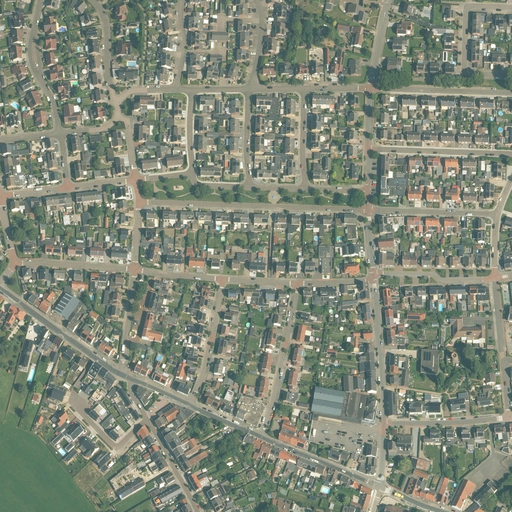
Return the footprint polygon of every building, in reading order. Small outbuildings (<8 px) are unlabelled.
[(57,0),(65,2),(65,0),(48,0),(48,3),(47,7),(55,9),(57,0)] [(81,14),(84,11),(84,10),(87,7),(81,2),(78,5),(77,3),(76,4),(72,3),(73,0),(70,7),(73,10),(75,8),(81,14)] [(126,11),(127,11),(122,2),(117,4),(118,8),(117,8),(117,12),(116,12),(116,17),(119,17),(119,21),(125,21),(125,17),(123,17),(123,12),(126,11)] [(155,13),(171,10),(170,5),(163,6),(163,9),(159,10),(159,11),(155,12),(155,13)] [(287,6),(282,5),(276,5),(275,10),(277,10),(277,13),(286,14),(287,6)] [(418,24),(419,20),(413,17),(414,15),(415,10),(412,10),(413,7),(406,5),(405,9),(404,11),(403,15),(410,17),(408,20),(418,24)] [(361,15),(362,10),(362,8),(349,6),(347,14),(359,16),(358,23),(366,24),(367,16),(361,15)] [(447,13),(447,20),(455,21),(455,12),(451,12),(451,7),(442,7),(442,13),(447,13)] [(285,23),(286,14),(277,13),(277,17),(274,16),(274,22),(280,22),(285,23)] [(15,28),(24,27),(23,20),(22,16),(15,16),(15,18),(9,18),(10,23),(14,23),(15,28)] [(93,17),(88,19),(87,16),(80,18),(81,24),(85,23),(86,26),(95,23),(93,17)] [(200,20),(203,20),(203,17),(199,16),(199,17),(193,17),(193,19),(189,19),(189,25),(200,25),(200,20)] [(506,23),(503,23),(504,18),(496,18),(496,26),(500,26),(500,29),(506,30),(506,24),(506,23)] [(47,32),(47,36),(56,35),(56,33),(56,31),(55,23),(54,24),(53,19),(46,20),(46,25),(44,25),(45,33),(47,32)] [(420,20),(419,20),(418,24),(423,26),(433,30),(433,26),(429,24),(429,23),(425,22),(425,23),(420,21),(420,20)] [(280,25),(280,22),(274,22),(273,27),(276,27),(276,30),(284,31),(285,26),(280,25)] [(411,31),(411,23),(402,23),(402,27),(398,27),(398,35),(407,36),(407,31),(411,31)] [(338,24),(337,30),(349,33),(350,26),(338,24)] [(116,30),(116,38),(125,37),(125,26),(117,27),(117,30),(116,30)] [(87,39),(97,38),(96,31),(90,31),(89,28),(91,27),(83,29),(82,29),(82,36),(86,35),(87,39)] [(353,38),(351,46),(361,48),(363,37),(362,36),(363,30),(352,27),(351,32),(354,33),(353,35),(356,35),(355,39),(353,38)] [(284,37),(284,31),(276,30),(275,34),(273,33),(272,39),(278,39),(279,36),(284,37)] [(453,31),(443,30),(433,30),(430,35),(446,36),(446,43),(445,43),(444,50),(452,50),(452,45),(452,43),(455,43),(455,36),(453,36),(453,31)] [(17,47),(17,44),(22,43),(22,37),(23,37),(23,32),(12,33),(13,39),(11,39),(12,44),(12,48),(17,47)] [(203,39),(203,33),(197,33),(197,36),(191,35),(191,41),(199,42),(199,39),(203,39)] [(160,41),(162,41),(162,44),(173,45),(171,45),(172,39),(167,39),(167,36),(161,35),(160,41)] [(45,44),(46,51),(56,50),(56,46),(55,37),(50,38),(50,39),(45,39),(46,44),(45,44)] [(271,42),(271,39),(265,38),(265,44),(267,44),(267,47),(279,48),(280,42),(271,42)] [(407,46),(407,40),(397,39),(397,43),(394,43),(393,51),(402,52),(402,45),(407,46)] [(199,45),(199,42),(191,41),(191,47),(196,47),(196,50),(202,51),(203,45),(199,45)] [(92,57),(92,55),(99,54),(98,49),(97,49),(97,42),(87,43),(88,55),(85,55),(83,54),(80,54),(78,55),(78,59),(92,57)] [(116,57),(126,56),(126,49),(130,49),(131,43),(118,43),(118,47),(116,47),(116,57)] [(159,53),(165,54),(166,51),(172,51),(173,45),(162,44),(162,45),(160,44),(159,53)] [(279,53),(279,48),(267,47),(267,50),(265,50),(264,56),(271,56),(271,53),(279,53)] [(13,61),(22,60),(21,53),(22,53),(22,49),(10,50),(11,53),(10,53),(10,59),(13,58),(13,61)] [(46,56),(47,67),(55,66),(54,56),(59,55),(58,51),(51,52),(52,55),(46,56)] [(341,73),(342,73),(342,67),(345,53),(338,51),(337,59),(338,59),(337,66),(332,66),(330,75),(338,76),(339,70),(342,70),(341,73)] [(165,54),(159,53),(157,53),(157,62),(160,62),(170,63),(170,57),(165,57),(165,54)] [(499,64),(499,56),(499,53),(491,53),(491,54),(491,57),(492,57),(492,63),(492,64),(499,64)] [(203,57),(200,57),(192,57),(192,54),(189,54),(189,58),(190,58),(190,62),(203,63),(203,62),(203,57)] [(505,57),(505,56),(499,56),(499,64),(506,64),(506,62),(508,63),(508,57),(505,57)] [(401,66),(401,59),(392,59),(392,63),(388,63),(388,72),(397,72),(397,66),(401,66)] [(349,69),(351,69),(351,76),(361,76),(361,69),(358,69),(359,62),(350,61),(349,69)] [(428,68),(428,63),(428,62),(422,61),(422,66),(417,66),(417,73),(424,73),(425,68),(428,68)] [(171,69),(171,63),(170,63),(160,62),(159,71),(160,71),(165,71),(166,68),(171,69)] [(203,68),(203,63),(190,62),(190,66),(189,66),(188,71),(195,71),(195,68),(203,68)] [(323,65),(316,65),(316,62),(315,62),(314,62),(312,62),(313,65),(312,65),(312,76),(319,76),(319,74),(323,74),(323,65)] [(442,69),(442,63),(442,62),(440,62),(437,62),(437,66),(431,65),(431,63),(428,63),(428,68),(431,68),(431,74),(439,74),(439,69),(442,69)] [(449,63),(446,63),(442,63),(442,69),(446,69),(446,74),(454,74),(454,67),(449,66),(449,63)] [(14,75),(17,74),(20,81),(25,79),(24,75),(27,74),(25,68),(22,69),(21,66),(12,69),(14,75)] [(288,76),(292,76),(292,68),(288,68),(288,66),(280,66),(280,71),(281,70),(281,75),(288,75),(288,76)] [(50,73),(51,81),(63,80),(62,71),(61,67),(53,68),(53,72),(50,73)] [(302,75),(307,75),(307,67),(303,67),(296,67),(296,76),(302,76),(302,75)] [(114,79),(119,78),(119,80),(120,80),(124,80),(124,81),(129,81),(129,80),(132,80),(133,79),(137,79),(137,68),(128,69),(128,70),(119,70),(112,70),(114,79)] [(269,77),(276,77),(276,70),(273,70),(273,68),(263,68),(263,75),(269,75),(269,77)] [(195,74),(195,71),(188,71),(188,74),(187,74),(188,80),(197,80),(197,74),(195,74)] [(237,77),(238,77),(239,75),(238,75),(230,72),(228,77),(227,79),(233,81),(233,79),(236,80),(237,77)] [(26,92),(32,88),(32,87),(29,82),(27,82),(24,84),(21,83),(21,85),(20,86),(23,92),(19,94),(21,98),(27,95),(26,92)] [(63,83),(64,85),(62,85),(59,85),(59,86),(58,86),(59,94),(61,94),(61,98),(61,101),(68,100),(68,97),(68,93),(72,92),(71,84),(70,84),(70,82),(63,83)] [(31,109),(42,105),(38,98),(40,97),(38,92),(26,97),(31,109)] [(312,106),(318,106),(318,110),(320,110),(320,106),(320,98),(312,97),(312,106)] [(206,114),(206,99),(200,98),(200,106),(203,106),(203,111),(202,111),(202,114),(209,115),(209,114),(206,114)] [(267,107),(273,108),(273,115),(275,116),(275,109),(276,99),(264,98),(263,110),(267,110),(267,107)] [(393,105),(390,105),(390,98),(383,98),(382,102),(384,102),(383,106),(388,106),(387,110),(397,110),(398,104),(393,104),(393,105)] [(140,110),(147,111),(147,99),(140,99),(140,104),(134,104),(134,111),(138,111),(138,110),(140,110)] [(239,103),(238,103),(238,101),(238,100),(236,100),(235,100),(235,102),(231,102),(231,106),(228,106),(228,109),(231,109),(239,109),(239,103)] [(475,111),(475,109),(475,104),(474,104),(475,101),(468,101),(468,109),(467,111),(471,112),(471,113),(475,113),(474,122),(477,122),(477,115),(477,111),(475,111)] [(78,109),(74,109),(73,106),(64,107),(65,115),(64,115),(65,124),(81,122),(80,113),(79,113),(78,109)] [(94,120),(100,120),(100,118),(106,117),(105,110),(101,110),(93,111),(90,111),(91,117),(94,117),(94,120)] [(358,116),(352,116),(352,111),(346,111),(346,116),(350,116),(350,124),(357,124),(358,116)] [(11,128),(18,127),(18,123),(21,122),(20,113),(14,114),(15,118),(10,118),(11,128)] [(35,114),(37,127),(46,126),(46,120),(45,121),(45,119),(46,119),(46,113),(35,114)] [(331,119),(332,115),(319,115),(319,118),(312,117),(312,124),(321,125),(321,124),(324,123),(324,118),(331,119)] [(393,116),(388,116),(382,115),(381,125),(383,125),(383,128),(387,128),(395,129),(395,128),(400,129),(400,126),(393,125),(393,116)] [(153,127),(153,123),(147,122),(146,128),(139,128),(139,136),(146,136),(150,136),(150,126),(153,127)] [(477,122),(474,122),(474,132),(476,132),(477,126),(480,126),(480,127),(478,127),(478,137),(475,137),(475,144),(482,144),(482,130),(483,127),(482,127),(483,123),(477,123),(477,122)] [(174,129),(174,124),(167,123),(167,129),(170,129),(170,136),(181,137),(181,130),(174,129)] [(321,126),(324,126),(324,123),(321,124),(321,125),(312,124),(311,132),(320,132),(321,126)] [(238,134),(239,128),(228,127),(227,131),(231,131),(230,134),(219,134),(219,136),(224,137),(233,137),(233,134),(238,134)] [(423,135),(423,132),(423,127),(417,127),(417,135),(414,135),(414,142),(420,142),(420,135),(423,135)] [(437,143),(437,135),(439,136),(440,129),(440,127),(436,127),(435,131),(431,131),(431,132),(431,135),(431,142),(437,143)] [(268,134),(268,128),(256,128),(255,135),(265,135),(265,137),(275,138),(275,135),(268,134)] [(286,128),(286,129),(281,128),(281,135),(275,135),(275,138),(284,138),(284,136),(294,136),(295,129),(286,128)] [(414,142),(414,135),(411,134),(411,128),(403,128),(403,129),(403,134),(408,134),(407,142),(414,142)] [(444,135),(444,133),(444,129),(440,129),(439,136),(441,136),(441,143),(448,143),(448,136),(444,135)] [(349,134),(349,142),(357,142),(357,134),(353,134),(353,130),(348,130),(348,134),(349,134)] [(456,136),(456,130),(452,130),(452,132),(448,131),(448,136),(448,143),(454,143),(454,136),(456,136)] [(465,133),(461,133),(461,130),(456,130),(456,136),(458,136),(458,143),(465,144),(465,133)] [(431,132),(427,132),(423,132),(423,135),(425,135),(424,142),(431,142),(431,135),(431,132)] [(392,141),(392,133),(381,133),(381,141),(392,141)] [(473,133),(469,133),(465,133),(465,144),(471,144),(471,137),(473,137),(473,133)] [(79,142),(84,142),(83,138),(71,140),(72,146),(80,146),(79,142)] [(47,150),(55,150),(54,142),(46,143),(42,143),(42,147),(43,147),(44,151),(47,150)] [(324,143),(323,143),(320,142),(320,144),(311,143),(311,151),(321,151),(321,154),(330,154),(330,151),(324,151),(324,145),(323,145),(324,143)] [(84,152),(84,145),(80,146),(72,146),(73,153),(80,152),(82,152),(83,159),(91,158),(90,151),(88,151),(84,152)] [(356,149),(349,149),(349,145),(342,145),(341,152),(349,153),(348,158),(356,159),(356,149)] [(20,156),(19,152),(18,146),(15,146),(15,147),(10,147),(2,148),(3,156),(11,155),(11,157),(20,156)] [(160,147),(156,147),(157,158),(149,159),(149,162),(150,170),(157,169),(157,162),(158,161),(158,160),(161,159),(161,152),(160,147)] [(165,152),(161,152),(161,159),(165,159),(165,160),(167,160),(167,168),(175,167),(173,156),(165,157),(165,152)] [(55,155),(48,156),(46,156),(46,153),(39,154),(40,157),(43,156),(44,164),(56,162),(55,155)] [(173,156),(175,167),(182,166),(181,159),(181,156),(178,156),(178,155),(173,156)] [(224,168),(224,155),(221,155),(220,166),(217,165),(217,167),(214,166),(214,177),(220,178),(221,168),(224,168)] [(5,168),(16,167),(18,166),(19,165),(20,164),(20,163),(19,162),(19,161),(18,160),(16,160),(16,159),(19,159),(19,156),(20,156),(11,157),(13,157),(13,160),(12,160),(4,161),(5,168)] [(90,165),(89,163),(91,163),(91,158),(83,159),(83,166),(82,166),(75,167),(75,174),(83,173),(86,172),(86,166),(90,165)] [(208,161),(208,158),(198,158),(198,161),(205,161),(204,166),(204,170),(201,170),(200,177),(207,177),(207,170),(207,166),(208,161)] [(235,162),(235,159),(225,159),(225,162),(230,162),(229,168),(239,169),(239,162),(235,162)] [(320,171),(319,181),(326,181),(327,172),(330,172),(330,159),(326,159),(326,168),(325,168),(325,172),(320,171)] [(264,163),(264,160),(255,160),(254,163),(261,163),(261,172),(257,172),(257,179),(264,179),(264,172),(264,168),(264,163)] [(442,168),(440,168),(440,161),(434,160),(434,168),(434,171),(437,171),(437,176),(442,176),(442,168)] [(288,164),(288,161),(282,161),(281,166),(286,166),(286,170),(295,171),(295,164),(288,164)] [(451,173),(452,161),(446,161),(445,168),(445,174),(442,174),(442,181),(448,181),(448,173),(451,173)] [(475,177),(475,180),(471,180),(471,173),(476,173),(477,162),(470,161),(469,182),(475,182),(480,182),(480,180),(478,179),(479,177),(475,177)] [(48,170),(50,170),(57,169),(56,162),(44,164),(45,171),(41,171),(42,174),(47,174),(48,173),(48,170)] [(143,171),(150,170),(149,162),(142,163),(143,171)] [(352,162),(346,162),(338,162),(338,165),(346,165),(346,169),(351,169),(351,175),(352,175),(352,180),(358,180),(358,167),(352,167),(352,162)] [(277,170),(280,170),(280,164),(277,164),(277,168),(274,168),(273,172),(270,172),(271,168),(270,168),(270,179),(277,180),(277,170)] [(13,178),(22,177),(21,173),(20,166),(16,167),(5,168),(6,175),(8,175),(9,178),(13,178)] [(117,172),(113,173),(113,176),(118,175),(118,176),(125,175),(124,168),(117,169),(117,172)] [(295,177),(295,171),(286,170),(286,175),(280,174),(280,180),(283,180),(283,177),(295,177)] [(88,175),(87,175),(86,172),(83,173),(75,174),(76,180),(88,179),(88,175)] [(483,177),(479,177),(478,179),(480,180),(480,182),(480,183),(489,183),(490,179),(501,180),(502,173),(490,172),(489,179),(486,179),(483,179),(483,177)] [(58,175),(54,175),(54,173),(48,174),(48,173),(47,174),(48,180),(46,180),(47,184),(51,183),(58,182),(58,175)] [(22,180),(22,177),(13,178),(14,180),(6,181),(7,189),(15,188),(15,187),(20,187),(23,187),(22,180)] [(389,179),(382,179),(381,195),(389,196),(389,197),(393,198),(394,191),(400,191),(399,198),(405,198),(405,187),(406,180),(389,179)] [(409,187),(410,180),(409,180),(406,180),(405,187),(408,187),(407,193),(408,194),(408,200),(415,201),(415,188),(409,187)] [(489,186),(489,183),(480,183),(480,185),(484,185),(484,186),(487,186),(486,193),(494,193),(494,186),(489,186)] [(459,189),(456,189),(452,189),(452,190),(452,202),(458,202),(458,197),(461,197),(461,193),(459,193),(459,189)] [(118,200),(126,199),(125,190),(121,191),(121,190),(120,191),(113,192),(113,195),(115,195),(115,200),(118,200)] [(486,193),(482,193),(482,197),(479,197),(479,203),(482,203),(482,200),(494,200),(494,193),(486,193)] [(34,209),(39,208),(38,200),(31,201),(32,208),(28,209),(29,214),(35,214),(34,209)] [(29,214),(28,209),(27,202),(11,204),(12,212),(19,211),(25,210),(25,215),(26,216),(29,216),(29,214)] [(121,214),(129,214),(129,209),(127,209),(126,203),(119,204),(115,204),(116,207),(116,213),(121,214)] [(169,223),(169,213),(163,213),(164,212),(163,212),(163,222),(161,222),(160,229),(163,229),(163,223),(169,223)] [(121,216),(121,214),(116,213),(115,213),(115,216),(115,220),(121,220),(121,225),(128,225),(128,217),(121,216)] [(154,225),(154,220),(155,213),(147,213),(146,228),(154,228),(154,225)] [(187,221),(187,214),(181,214),(181,213),(180,223),(178,223),(178,229),(181,229),(181,226),(183,226),(183,221),(187,221)] [(195,221),(193,221),(194,213),(193,213),(193,214),(187,214),(187,221),(191,222),(191,224),(193,224),(192,230),(195,230),(196,224),(194,224),(195,221)] [(210,222),(211,222),(211,214),(211,215),(204,215),(204,222),(204,226),(210,227),(210,231),(213,231),(213,225),(210,224),(210,222)] [(228,223),(229,214),(228,214),(228,215),(222,215),(222,226),(227,226),(227,231),(230,231),(230,225),(228,225),(228,223)] [(244,225),(248,225),(248,216),(241,216),(241,225),(240,229),(240,231),(250,232),(251,226),(248,226),(248,229),(244,229),(244,225)] [(288,224),(286,224),(286,217),(278,217),(277,224),(274,224),(274,229),(281,229),(285,229),(285,228),(288,228),(288,224)] [(348,241),(352,240),(357,240),(355,226),(356,226),(356,217),(344,217),(344,220),(335,219),(335,227),(342,228),(342,225),(347,225),(347,230),(348,234),(347,234),(348,241)] [(380,227),(393,226),(399,225),(399,227),(404,226),(404,217),(379,219),(380,227)] [(295,226),(299,226),(299,218),(292,218),(291,224),(288,224),(288,228),(288,230),(288,235),(288,241),(290,241),(291,235),(292,235),(294,233),(294,231),(295,226)] [(319,229),(319,223),(314,222),(314,218),(313,218),(313,219),(306,219),(307,218),(306,218),(306,226),(306,229),(313,230),(313,229),(319,229)] [(335,227),(335,219),(335,223),(331,223),(331,219),(323,219),(323,225),(320,225),(320,223),(319,223),(319,229),(319,238),(323,238),(323,230),(326,230),(326,226),(331,226),(331,229),(335,229),(335,227)] [(462,228),(457,228),(458,221),(451,221),(451,228),(455,228),(455,230),(455,234),(458,234),(458,235),(461,235),(462,228)] [(479,225),(479,230),(485,230),(485,222),(479,222),(474,222),(474,225),(479,225)] [(393,233),(392,233),(392,231),(393,230),(393,226),(380,227),(380,235),(387,234),(387,240),(379,240),(394,239),(393,233)] [(156,238),(156,231),(146,231),(146,238),(149,238),(149,242),(154,242),(154,238),(156,238)] [(478,240),(478,243),(484,243),(485,235),(474,234),(473,240),(478,240)] [(29,245),(29,241),(29,237),(23,237),(24,254),(32,254),(32,248),(36,248),(36,244),(31,244),(29,245)] [(379,249),(394,248),(394,239),(379,240),(379,249)] [(46,243),(45,254),(53,255),(53,247),(54,243),(46,243)] [(85,250),(85,244),(76,243),(75,249),(75,256),(82,257),(83,250),(85,250)] [(98,245),(98,243),(94,243),(94,245),(94,248),(94,250),(91,250),(90,257),(97,258),(98,245)] [(61,255),(61,248),(61,244),(58,244),(58,248),(53,247),(53,255),(61,255)] [(119,247),(119,244),(115,244),(115,247),(114,247),(113,249),(112,249),(111,259),(119,259),(119,247)] [(158,249),(158,246),(152,245),(151,253),(150,253),(149,261),(157,262),(158,255),(157,254),(158,249)] [(476,260),(476,253),(477,246),(473,246),(473,255),(470,255),(470,260),(463,260),(463,265),(466,265),(466,268),(472,268),(472,264),(473,264),(474,260),(476,260)] [(127,248),(124,248),(124,249),(120,249),(120,247),(119,247),(119,259),(126,260),(127,248)] [(193,250),(191,250),(191,247),(187,247),(186,256),(190,257),(189,267),(196,268),(197,257),(196,257),(196,260),(192,260),(193,250)] [(329,247),(319,247),(318,259),(322,259),(322,274),(331,274),(331,259),(326,259),(326,254),(329,254),(329,247)] [(350,256),(358,256),(357,247),(350,247),(346,248),(342,248),(343,257),(347,257),(347,256),(350,256)] [(181,266),(182,251),(179,251),(179,254),(175,254),(174,265),(181,266)] [(476,265),(478,265),(479,265),(479,268),(485,268),(485,264),(487,264),(487,260),(486,260),(486,251),(480,251),(480,260),(476,260),(476,265)] [(207,259),(207,253),(207,252),(201,252),(201,257),(197,257),(196,268),(204,268),(204,258),(207,259)] [(220,253),(220,256),(211,256),(211,253),(207,253),(207,259),(207,260),(212,261),(211,268),(219,269),(219,261),(225,261),(225,254),(220,253)] [(239,270),(240,263),(245,264),(245,255),(237,254),(236,262),(232,262),(232,270),(239,270)] [(250,271),(257,272),(258,258),(258,260),(254,260),(254,255),(248,255),(248,261),(251,261),(250,264),(250,271)] [(431,267),(431,261),(435,261),(435,255),(429,255),(429,260),(422,259),(422,267),(431,267)] [(386,257),(386,256),(380,256),(379,266),(386,266),(394,266),(394,258),(386,257)] [(510,262),(510,256),(504,257),(502,257),(503,263),(504,263),(505,270),(511,269),(510,262)] [(265,259),(262,259),(258,258),(257,272),(265,272),(265,265),(265,259)] [(278,265),(278,259),(272,259),(272,269),(276,269),(276,273),(284,274),(285,266),(278,265)] [(300,274),(300,266),(303,266),(303,259),(299,259),(299,263),(293,263),(293,266),(289,265),(289,274),(296,274),(300,274)] [(446,265),(446,259),(437,259),(437,267),(443,267),(443,265),(446,265)] [(460,265),(460,259),(451,259),(451,268),(457,268),(457,265),(460,265)] [(314,274),(314,266),(318,266),(318,260),(312,260),(312,265),(305,264),(305,274),(314,274)] [(341,266),(342,271),(342,274),(349,274),(349,275),(356,275),(356,273),(359,273),(358,265),(350,266),(341,266)] [(36,281),(35,274),(31,275),(30,270),(23,271),(23,275),(22,275),(23,279),(24,279),(32,278),(33,282),(36,281)] [(50,285),(51,275),(48,275),(48,272),(41,271),(40,281),(47,282),(47,288),(50,288),(50,285)] [(65,273),(60,273),(60,272),(55,271),(54,275),(51,275),(50,285),(56,286),(56,279),(64,280),(65,273)] [(71,286),(71,287),(71,289),(80,290),(80,293),(84,293),(84,290),(88,290),(88,284),(81,283),(82,281),(82,274),(74,274),(74,281),(74,283),(72,283),(71,286)] [(99,283),(99,275),(91,275),(91,282),(91,283),(90,293),(97,294),(97,287),(98,285),(99,283)] [(106,283),(107,276),(99,275),(99,283),(98,285),(103,285),(102,287),(106,288),(106,285),(106,283)] [(116,277),(115,284),(120,284),(120,286),(123,286),(123,284),(124,277),(116,277)] [(167,296),(167,294),(168,291),(165,290),(166,288),(167,285),(159,283),(159,284),(155,283),(154,289),(159,290),(158,294),(163,295),(167,296)] [(360,293),(362,293),(369,293),(370,293),(370,292),(369,292),(369,285),(354,286),(347,286),(342,287),(342,295),(348,295),(348,291),(355,290),(360,290),(360,293)] [(109,292),(109,293),(115,294),(118,294),(119,290),(115,289),(115,286),(110,286),(109,292)] [(208,299),(208,296),(209,296),(210,290),(206,289),(207,288),(199,287),(198,290),(202,290),(201,294),(194,293),(193,296),(203,298),(208,299)] [(474,295),(478,295),(478,288),(470,288),(470,295),(471,295),(471,296),(468,296),(468,306),(471,306),(471,302),(474,302),(474,295)] [(482,302),(490,301),(489,293),(489,294),(485,294),(485,288),(478,288),(478,295),(482,295),(482,302)] [(422,297),(426,297),(426,289),(418,290),(418,297),(416,297),(416,306),(422,306),(422,297)] [(391,294),(395,294),(395,290),(383,291),(384,299),(391,299),(391,294)] [(416,296),(413,297),(413,290),(406,290),(406,298),(410,298),(410,305),(412,305),(413,311),(416,311),(416,306),(416,297),(416,296)] [(236,294),(240,295),(240,291),(233,291),(233,292),(228,292),(228,298),(236,299),(236,294)] [(252,292),(244,291),(243,301),(251,302),(251,298),(252,292)] [(329,298),(329,291),(321,291),(321,296),(321,298),(319,298),(319,300),(316,300),(316,296),(316,305),(316,306),(320,306),(320,302),(324,302),(324,298),(329,298)] [(337,291),(329,291),(329,298),(329,308),(332,308),(329,308),(329,302),(338,302),(338,298),(337,298),(337,291)] [(46,315),(51,307),(47,304),(48,302),(49,303),(55,295),(50,292),(49,297),(40,310),(46,315)] [(252,292),(251,298),(251,302),(256,302),(255,307),(262,307),(263,300),(263,298),(259,298),(259,292),(252,292)] [(33,306),(37,300),(32,296),(33,295),(30,293),(26,299),(26,301),(28,302),(33,306)] [(71,323),(76,315),(83,305),(80,303),(74,298),(71,296),(67,293),(54,311),(67,320),(71,323)] [(274,303),(274,300),(274,293),(266,293),(266,300),(263,300),(262,307),(269,307),(269,303),(274,303)] [(286,301),(286,293),(279,293),(279,296),(276,296),(276,304),(282,304),(282,301),(286,301)] [(369,293),(362,293),(360,293),(358,294),(358,298),(358,301),(363,301),(370,300),(369,293)] [(40,310),(49,297),(46,294),(45,294),(42,298),(43,299),(41,302),(37,300),(33,306),(40,310)] [(122,297),(117,296),(113,295),(113,301),(110,301),(110,305),(114,305),(119,306),(120,303),(121,303),(122,297)] [(164,300),(164,297),(156,296),(152,295),(150,302),(163,305),(164,300)] [(385,307),(392,307),(392,306),(391,302),(396,302),(399,302),(399,299),(396,298),(391,299),(384,299),(385,307)] [(192,310),(200,311),(200,308),(207,309),(208,301),(201,300),(196,299),(195,301),(194,301),(193,306),(192,306),(191,309),(192,310)] [(163,305),(150,302),(149,310),(152,310),(152,311),(160,313),(161,310),(163,311),(165,306),(163,305)] [(438,310),(432,310),(432,302),(428,302),(428,312),(438,312),(438,310)] [(21,322),(26,315),(12,305),(8,313),(10,315),(6,323),(5,326),(10,328),(11,325),(12,325),(15,318),(21,322)] [(357,316),(371,315),(370,307),(363,308),(358,308),(358,311),(361,316),(357,316)] [(112,321),(112,317),(119,318),(120,310),(112,309),(111,315),(106,315),(105,320),(112,321)] [(200,311),(192,310),(191,309),(188,309),(187,314),(191,314),(191,315),(193,316),(199,317),(198,322),(200,322),(199,323),(204,324),(204,322),(205,322),(206,319),(205,319),(206,315),(199,314),(200,311)] [(89,315),(96,320),(99,316),(92,311),(89,315)] [(237,319),(239,312),(230,311),(229,315),(225,314),(224,321),(232,322),(232,318),(237,319)] [(398,320),(397,312),(393,312),(393,311),(385,312),(386,319),(394,319),(398,320)] [(76,315),(71,323),(67,328),(73,333),(77,327),(79,323),(77,321),(79,317),(76,315)] [(157,317),(154,316),(148,315),(146,323),(154,325),(153,329),(161,331),(162,327),(156,325),(157,321),(156,321),(157,317)] [(309,320),(310,316),(302,315),(301,321),(305,322),(305,323),(309,324),(309,323),(313,324),(314,321),(309,320)] [(364,320),(364,323),(372,322),(371,315),(357,316),(358,320),(364,320)] [(167,324),(168,324),(170,324),(176,326),(178,320),(169,317),(167,324)] [(282,319),(275,317),(275,318),(271,317),(270,320),(275,321),(274,325),(280,326),(282,319)] [(399,321),(400,320),(398,320),(394,319),(386,319),(387,328),(394,327),(394,326),(396,326),(396,324),(397,323),(398,323),(399,322),(399,321)] [(152,324),(154,325),(146,323),(142,339),(148,340),(161,344),(163,335),(150,332),(152,324)] [(453,338),(462,330),(461,329),(462,327),(462,325),(453,325),(453,338)] [(196,334),(196,335),(202,336),(203,328),(197,327),(197,329),(191,328),(190,333),(186,332),(186,335),(189,335),(190,333),(196,334)] [(307,329),(307,328),(300,327),(298,334),(305,336),(306,331),(312,332),(312,330),(307,329)] [(44,339),(49,332),(46,330),(44,328),(43,328),(38,335),(41,336),(40,337),(41,338),(36,346),(43,351),(47,340),(45,339),(45,340),(44,339)] [(221,335),(227,336),(228,337),(228,333),(235,334),(236,330),(229,329),(223,328),(221,335)] [(90,335),(92,332),(86,329),(85,332),(82,330),(80,333),(82,335),(80,338),(85,341),(90,335)] [(453,338),(466,338),(466,329),(464,329),(463,330),(462,330),(453,338)] [(466,341),(478,341),(478,329),(466,329),(466,338),(466,341)] [(276,331),(270,330),(269,334),(266,333),(264,340),(268,340),(275,342),(277,335),(275,335),(276,331)] [(364,336),(364,340),(373,339),(373,332),(368,333),(368,332),(364,332),(364,333),(354,334),(354,337),(364,336)] [(395,336),(399,336),(399,332),(387,333),(388,340),(395,339),(395,336)] [(311,337),(305,336),(298,334),(297,342),(304,343),(309,344),(311,337)] [(95,343),(97,340),(90,335),(85,341),(91,345),(93,342),(95,343)] [(56,347),(59,349),(63,342),(57,337),(53,344),(47,340),(43,351),(47,352),(49,348),(53,351),(56,347)] [(201,340),(194,338),(194,339),(189,338),(188,341),(187,344),(183,343),(183,347),(190,348),(190,345),(200,347),(201,340)] [(33,342),(30,341),(27,340),(24,352),(27,352),(30,353),(33,342)] [(236,345),(237,341),(229,340),(229,343),(228,343),(220,341),(219,349),(227,350),(231,351),(233,344),(236,345)] [(274,348),(275,342),(268,340),(266,350),(272,351),(272,348),(274,348)] [(104,341),(103,342),(101,341),(100,342),(98,345),(100,347),(98,350),(103,354),(107,347),(108,344),(104,341)] [(114,348),(108,344),(107,347),(103,354),(109,357),(111,354),(113,355),(115,352),(113,351),(114,348)] [(302,358),(304,348),(298,346),(297,350),(295,350),(294,356),(302,358)] [(71,360),(75,354),(69,349),(68,350),(66,349),(64,352),(66,354),(65,355),(63,358),(69,362),(71,360)] [(226,353),(227,350),(219,349),(217,355),(225,357),(230,358),(231,354),(226,353)] [(464,363),(466,350),(447,349),(447,357),(447,361),(450,361),(451,362),(451,363),(452,364),(453,364),(454,364),(454,365),(456,365),(457,364),(459,363),(464,363)] [(198,352),(196,351),(190,350),(189,356),(188,356),(187,362),(197,363),(198,358),(194,357),(195,355),(197,355),(198,352)] [(53,352),(49,362),(55,364),(59,355),(53,352)] [(421,374),(438,375),(439,352),(422,352),(421,374)] [(365,353),(366,356),(362,357),(359,357),(359,363),(366,364),(375,363),(374,353),(365,353)] [(263,364),(271,366),(272,359),(270,359),(271,355),(265,354),(263,364)] [(29,358),(26,357),(23,356),(20,367),(26,368),(29,358)] [(300,368),(302,358),(294,356),(293,362),(295,363),(294,366),(300,368)] [(405,362),(406,358),(391,357),(390,368),(391,368),(399,368),(399,362),(405,362)] [(83,369),(88,363),(82,359),(77,366),(74,364),(71,368),(76,372),(80,367),(83,369)] [(134,372),(140,375),(146,361),(143,360),(140,367),(135,364),(133,368),(136,369),(134,372)] [(226,368),(227,361),(223,360),(223,362),(218,361),(217,366),(216,366),(214,374),(220,376),(221,374),(224,374),(225,368),(226,368)] [(149,363),(146,362),(146,361),(140,375),(146,377),(147,374),(150,375),(151,372),(152,368),(148,366),(149,363)] [(94,380),(102,369),(95,363),(87,375),(94,380)] [(180,363),(176,378),(182,380),(187,365),(180,363)] [(368,374),(375,374),(375,363),(366,364),(366,370),(365,370),(365,369),(361,369),(360,369),(358,369),(358,373),(368,373),(368,374)] [(269,372),(271,366),(263,364),(261,374),(267,375),(268,372),(269,372)] [(399,369),(399,368),(391,368),(390,374),(398,375),(399,375),(399,372),(402,373),(402,377),(410,378),(410,373),(409,373),(405,372),(405,369),(399,369)] [(103,381),(109,373),(102,369),(94,380),(100,384),(103,381)] [(188,376),(187,377),(191,378),(191,376),(195,378),(197,371),(189,369),(187,375),(188,376)] [(297,381),(299,371),(293,370),(293,374),(291,374),(290,380),(297,381)] [(154,380),(153,381),(159,384),(162,377),(164,373),(160,372),(158,374),(159,375),(154,373),(151,379),(154,380)] [(109,373),(103,381),(100,384),(101,384),(104,386),(103,387),(109,391),(111,388),(112,388),(116,381),(117,381),(116,381),(109,373)] [(486,384),(490,383),(495,383),(494,374),(485,375),(486,384)] [(168,379),(162,377),(159,384),(165,386),(167,383),(169,384),(172,379),(168,377),(168,379)] [(353,381),(353,378),(344,377),(345,393),(354,395),(354,392),(363,391),(367,390),(368,393),(376,393),(376,380),(363,381),(363,380),(353,381)] [(409,388),(410,378),(402,377),(401,382),(403,382),(403,384),(398,383),(398,379),(391,379),(391,385),(409,388)] [(233,387),(235,382),(225,378),(223,384),(227,385),(228,384),(233,387)] [(260,388),(268,390),(269,383),(267,383),(268,379),(262,378),(260,388)] [(295,391),(297,381),(290,380),(288,386),(290,387),(289,390),(295,391)] [(64,389),(49,384),(47,388),(54,391),(51,397),(55,399),(55,400),(62,403),(64,397),(63,396),(64,394),(63,393),(64,389)] [(180,384),(177,392),(187,396),(190,389),(180,384)] [(480,395),(480,398),(477,398),(478,404),(478,407),(479,407),(479,406),(483,406),(488,406),(488,405),(492,405),(492,396),(491,396),(491,397),(490,397),(490,393),(492,393),(492,387),(483,388),(483,394),(486,394),(486,395),(480,395)] [(136,393),(145,407),(149,401),(147,400),(153,393),(140,388),(139,388),(138,388),(136,391),(136,393)] [(266,396),(268,390),(260,388),(258,398),(264,399),(265,396),(266,396)] [(373,398),(354,395),(345,393),(316,388),(312,413),(314,413),(312,421),(318,422),(318,421),(313,420),(314,415),(355,423),(356,420),(374,424),(377,407),(376,407),(377,402),(373,401),(373,398)] [(116,404),(126,397),(121,389),(115,393),(117,397),(113,399),(116,404)] [(91,397),(97,401),(101,395),(95,391),(91,397)] [(224,400),(221,407),(219,411),(230,415),(232,416),(235,410),(229,407),(229,406),(231,403),(229,402),(233,393),(228,391),(224,400)] [(211,399),(213,395),(207,393),(203,400),(207,401),(206,405),(211,407),(214,400),(211,399)] [(431,394),(424,393),(425,405),(425,407),(429,406),(429,413),(440,412),(440,402),(431,403),(431,394)] [(452,411),(452,412),(452,413),(452,412),(459,412),(466,411),(465,402),(469,401),(468,393),(463,394),(464,400),(455,401),(451,401),(451,403),(450,403),(450,407),(451,407),(452,411)] [(291,400),(292,396),(285,394),(283,402),(290,403),(295,404),(296,401),(291,400)] [(404,410),(404,403),(397,403),(397,402),(401,402),(401,394),(387,394),(388,418),(397,417),(397,411),(404,410)] [(90,406),(94,402),(88,396),(84,400),(90,406)] [(252,399),(244,397),(241,396),(239,400),(248,404),(246,408),(248,409),(247,413),(250,414),(249,417),(246,415),(244,419),(247,420),(246,423),(257,427),(266,407),(262,405),(264,402),(252,399)] [(127,408),(131,405),(126,397),(116,404),(118,408),(123,406),(125,409),(121,412),(122,415),(129,410),(127,408)] [(221,407),(224,400),(221,399),(219,402),(214,400),(211,407),(217,410),(218,406),(221,407)] [(243,421),(244,419),(246,415),(249,417),(250,414),(247,413),(248,409),(246,408),(248,404),(239,400),(236,407),(237,407),(236,410),(235,410),(232,416),(233,416),(233,417),(243,421)] [(172,424),(184,412),(182,408),(177,406),(175,407),(172,404),(157,415),(159,418),(163,415),(164,417),(168,423),(171,422),(172,424)] [(416,409),(416,415),(422,415),(422,409),(425,408),(425,407),(425,405),(422,406),(422,407),(416,407),(416,409)] [(98,406),(90,415),(97,422),(102,416),(99,413),(102,409),(98,406)] [(407,407),(407,409),(410,409),(410,415),(416,415),(416,409),(416,407),(410,407),(410,406),(407,406),(407,407)] [(137,422),(140,420),(134,410),(131,413),(129,411),(123,416),(125,418),(129,415),(132,418),(128,422),(132,426),(137,422)] [(173,433),(183,423),(194,414),(187,410),(184,412),(172,424),(167,427),(168,430),(161,433),(165,439),(174,434),(173,433)] [(69,418),(64,413),(59,418),(58,417),(56,420),(55,418),(52,422),(56,426),(56,425),(62,431),(65,429),(63,426),(66,422),(69,418)] [(165,424),(168,423),(164,417),(155,423),(159,429),(166,425),(165,424)] [(106,420),(101,426),(103,428),(109,422),(106,420)] [(290,431),(292,427),(291,426),(289,426),(290,422),(284,420),(281,432),(279,440),(285,443),(288,435),(289,432),(290,431)] [(109,422),(103,428),(105,430),(111,424),(109,422)] [(178,440),(176,437),(175,436),(180,432),(183,430),(186,427),(183,423),(173,433),(174,434),(165,439),(164,440),(168,447),(178,440)] [(73,442),(83,432),(76,425),(66,435),(73,442)] [(507,433),(505,433),(504,426),(494,427),(495,435),(502,434),(503,443),(508,443),(507,433)] [(141,441),(149,436),(144,427),(139,432),(137,434),(141,441)] [(294,437),(295,434),(297,428),(292,427),(290,431),(289,432),(288,435),(285,443),(292,445),(294,437)] [(109,435),(116,442),(125,433),(121,429),(118,433),(115,429),(109,435)] [(439,440),(439,436),(439,431),(431,432),(431,438),(424,438),(424,443),(435,443),(435,440),(439,440)] [(458,439),(454,439),(454,431),(447,431),(447,440),(447,447),(451,447),(451,446),(458,446),(458,439)] [(475,446),(474,439),(470,439),(470,431),(462,431),(462,440),(468,440),(468,446),(475,446)] [(481,439),(481,440),(487,440),(487,433),(487,434),(484,434),(484,431),(477,431),(474,431),(474,439),(481,439)] [(298,448),(303,433),(302,433),(300,432),(299,436),(300,436),(299,439),(294,437),(292,445),(298,448)] [(298,448),(304,450),(307,442),(301,440),(303,437),(304,438),(305,434),(303,433),(298,448)] [(54,447),(64,437),(61,434),(51,443),(54,447)] [(253,447),(257,440),(244,434),(240,442),(253,447)] [(136,445),(136,446),(138,448),(144,444),(148,448),(155,444),(150,436),(149,436),(141,441),(141,442),(136,445)] [(411,452),(412,441),(412,437),(397,437),(397,444),(389,444),(388,452),(397,453),(397,455),(410,455),(411,452)] [(92,442),(89,439),(81,446),(87,452),(85,454),(88,458),(91,455),(98,449),(91,442),(92,442)] [(189,442),(187,439),(181,443),(182,444),(181,444),(178,440),(168,447),(172,453),(182,447),(185,445),(187,443),(189,442)] [(190,447),(191,450),(197,447),(196,444),(195,444),(193,440),(189,442),(187,443),(188,445),(189,446),(190,447)] [(257,440),(253,447),(258,450),(261,442),(257,440)] [(259,452),(258,451),(257,453),(255,453),(253,458),(257,460),(258,456),(259,457),(260,455),(260,456),(266,444),(261,442),(258,450),(260,451),(259,452)] [(75,447),(72,444),(65,450),(68,454),(75,447)] [(260,455),(259,457),(261,457),(263,453),(267,454),(266,456),(265,458),(268,459),(273,447),(266,444),(260,456),(260,455)] [(182,452),(188,449),(185,445),(182,447),(172,453),(177,460),(184,455),(182,452)] [(192,454),(203,448),(201,445),(197,447),(191,450),(190,451),(192,454)] [(144,460),(159,452),(156,446),(148,451),(149,453),(142,457),(144,460)] [(278,459),(282,451),(273,447),(268,459),(270,455),(278,459)] [(369,458),(376,459),(378,449),(368,447),(367,457),(369,458)] [(66,458),(70,461),(78,453),(75,450),(66,458)] [(288,463),(291,455),(282,451),(278,459),(279,459),(277,463),(276,467),(278,467),(281,461),(288,463)] [(342,452),(341,455),(331,451),(328,458),(339,462),(340,459),(347,461),(350,455),(342,452)] [(154,463),(162,459),(162,458),(159,452),(144,460),(145,462),(150,460),(149,458),(151,457),(154,463)] [(192,469),(191,466),(208,456),(206,454),(205,452),(188,462),(180,466),(185,473),(192,469)] [(100,469),(105,475),(110,470),(104,465),(110,459),(104,453),(95,462),(101,468),(100,469)] [(188,462),(185,458),(184,455),(177,460),(180,466),(188,462)] [(294,473),(300,458),(291,455),(288,463),(284,472),(287,473),(288,470),(294,473)] [(302,469),(305,461),(300,459),(300,458),(294,473),(294,474),(297,475),(300,468),(302,469)] [(376,460),(376,459),(369,458),(368,466),(376,467),(377,460),(376,460)] [(160,469),(161,472),(168,468),(164,461),(163,461),(162,459),(154,463),(148,466),(153,473),(160,469)] [(416,468),(418,460),(412,459),(410,466),(416,468)] [(416,468),(429,472),(431,464),(418,460),(416,468)] [(306,471),(304,477),(307,478),(312,464),(305,461),(302,469),(306,471)] [(133,462),(128,467),(131,472),(138,468),(135,465),(133,462)] [(368,466),(361,463),(360,468),(359,472),(367,475),(374,476),(376,475),(377,467),(376,467),(368,466)] [(315,474),(318,466),(312,464),(307,478),(309,479),(312,473),(315,474)] [(327,474),(328,474),(329,470),(319,466),(318,466),(315,474),(314,476),(319,478),(320,475),(323,476),(321,480),(325,481),(326,479),(327,474)] [(337,477),(338,475),(339,473),(330,469),(326,478),(325,482),(328,483),(327,487),(330,488),(332,489),(334,485),(336,480),(337,477)] [(254,471),(247,473),(251,481),(257,478),(254,471)] [(166,481),(168,484),(174,481),(174,479),(173,477),(173,478),(171,474),(164,478),(163,477),(157,481),(159,485),(163,482),(166,481)] [(192,486),(207,478),(205,474),(198,478),(197,478),(196,478),(194,475),(188,479),(192,486)] [(348,489),(351,482),(349,481),(350,479),(343,476),(342,479),(337,477),(336,480),(340,482),(345,484),(343,488),(348,489)] [(444,480),(445,479),(442,477),(436,492),(435,495),(429,493),(429,494),(426,500),(433,502),(437,503),(439,496),(443,485),(444,480)] [(204,482),(208,480),(207,478),(192,486),(196,492),(201,489),(206,486),(204,482)] [(142,479),(134,483),(116,494),(120,500),(138,490),(145,485),(142,479)] [(416,498),(422,483),(414,480),(413,484),(410,483),(407,491),(410,492),(409,495),(408,495),(416,498)] [(218,485),(222,491),(227,488),(226,485),(229,484),(227,481),(218,485)] [(475,486),(465,481),(459,492),(467,496),(468,497),(470,497),(475,486)] [(475,511),(478,510),(498,490),(498,489),(499,489),(491,481),(487,485),(488,487),(488,488),(474,501),(476,503),(466,511),(475,511)] [(364,495),(372,497),(373,492),(353,482),(351,486),(361,491),(360,493),(364,495)] [(426,500),(429,494),(424,492),(427,484),(422,482),(422,483),(416,498),(419,499),(420,498),(426,501),(426,500)] [(164,508),(163,505),(182,495),(177,485),(167,490),(161,494),(161,495),(158,497),(153,500),(159,511),(164,508)] [(443,497),(446,488),(447,486),(443,485),(439,496),(437,503),(446,506),(448,499),(443,497)] [(217,501),(225,497),(224,497),(222,498),(218,490),(217,491),(216,489),(214,490),(207,494),(210,501),(215,498),(217,501)] [(153,499),(161,494),(158,491),(151,495),(153,499)] [(460,511),(467,496),(459,492),(452,507),(460,511)] [(366,511),(372,497),(364,495),(361,505),(351,502),(351,503),(350,508),(351,508),(354,509),(357,510),(362,511),(366,511)] [(216,511),(218,511),(224,509),(223,508),(225,507),(222,502),(226,500),(225,497),(217,501),(212,503),(212,504),(213,507),(213,506),(216,511)] [(192,511),(189,506),(188,506),(184,499),(180,502),(179,502),(183,509),(176,511),(192,511)] [(229,506),(230,509),(227,510),(224,511),(223,511),(230,511),(232,511),(238,511),(239,511),(236,511),(235,511),(234,507),(236,507),(234,503),(229,506)]
